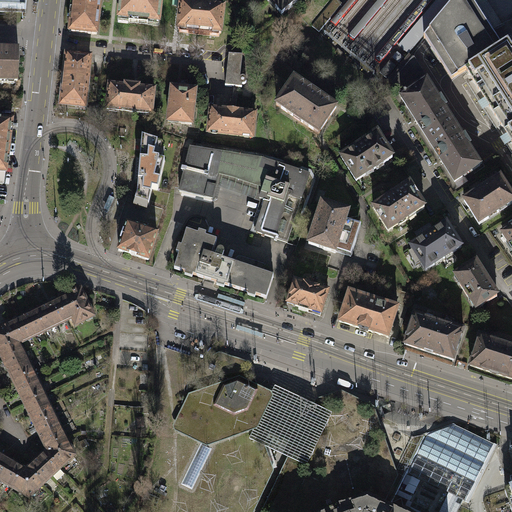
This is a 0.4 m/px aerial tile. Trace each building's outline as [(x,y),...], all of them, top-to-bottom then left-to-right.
[(26,0),(0,0),(0,8),(25,10),(26,0)] [(100,0),(75,0),(73,21),(69,21),(68,30),(71,31),(71,32),(96,34),(100,0)] [(161,0),(120,0),(118,18),(129,19),(129,22),(148,24),(148,21),(159,23),(161,0)] [(269,0),(281,15),(300,0),(269,0)] [(436,0),(398,46),(408,54),(453,0),(436,0)] [(472,0),(456,0),(424,38),(440,63),(446,71),(452,81),(467,71),(503,48),(497,38),(472,0)] [(221,33),(224,8),(181,4),(178,29),(180,29),(179,32),(189,33),(189,30),(210,32),(210,35),(219,36),(219,33),(221,33)] [(335,12),(328,7),(312,26),(319,32),(335,12)] [(503,48),(467,71),(507,134),(511,130),(511,48),(509,44),(503,48)] [(0,79),(17,80),(18,51),(0,49),(0,79)] [(67,54),(64,76),(88,78),(91,57),(67,54)] [(243,56),(229,55),(225,86),(234,87),(239,87),(242,88),(242,84),(244,84),(246,83),(247,81),(246,79),(245,78),(243,77),(240,77),(243,56)] [(401,98),(427,81),(410,55),(388,82),(391,87),(393,85),(401,98)] [(396,66),(390,61),(380,73),(386,78),(396,66)] [(64,76),(61,104),(85,107),(88,78),(64,76)] [(337,108),(294,79),(276,105),(319,134),(337,108)] [(430,143),(456,127),(444,109),(447,108),(441,98),(439,100),(427,81),(401,98),(430,143)] [(124,86),(110,85),(107,109),(151,114),(154,90),(139,88),(140,86),(125,84),(124,86)] [(196,91),(172,89),(168,119),(179,120),(179,123),(192,125),(196,91)] [(231,111),(211,109),(208,133),(253,138),(255,114),(236,111),(231,111)] [(0,184),(3,184),(6,170),(12,122),(0,120),(0,184)] [(463,138),(456,127),(430,143),(455,182),(480,166),(468,147),(471,145),(465,137),(463,138)] [(392,158),(377,134),(364,142),(365,144),(355,151),(354,149),(341,157),(356,181),(392,158)] [(154,158),(158,142),(142,137),(137,194),(135,200),(149,205),(152,189),(158,190),(165,161),(154,158)] [(219,175),(232,178),(263,189),(260,199),(266,201),(256,232),(288,243),(302,201),(301,201),(309,175),(263,160),(191,148),(179,192),(213,200),(219,175)] [(219,175),(213,200),(217,201),(220,188),(260,202),(251,231),(256,232),(266,201),(260,199),(263,189),(232,178),(219,175)] [(511,203),(511,196),(500,178),(487,186),(488,187),(478,194),(477,192),(464,200),(479,224),(511,203)] [(386,200),(373,208),(388,231),(424,208),(409,185),(396,193),(397,194),(387,201),(386,200)] [(346,221),(349,212),(322,204),(317,218),(319,219),(315,230),(314,230),(309,244),(336,253),(336,252),(351,257),(357,241),(350,238),(355,224),(346,221)] [(149,260),(157,234),(127,224),(125,232),(123,231),(120,240),(122,240),(118,250),(149,260)] [(462,248),(446,224),(433,232),(434,233),(424,240),(423,239),(410,247),(426,271),(462,248)] [(511,228),(502,235),(511,250),(511,228)] [(224,256),(224,255),(224,253),(224,251),(222,250),(220,250),(218,251),(217,252),(215,258),(212,257),(217,241),(187,231),(174,269),(266,299),(274,277),(263,273),(222,260),(224,256)] [(224,256),(222,260),(263,273),(266,265),(241,257),(240,257),(238,257),(237,258),(236,260),(224,256)] [(476,263),(455,276),(476,310),(497,296),(476,263)] [(314,273),(310,286),(323,290),(327,277),(314,273)] [(329,292),(323,290),(310,286),(295,281),(287,303),(299,307),(299,309),(320,316),(321,314),(329,292)] [(63,311),(86,300),(81,289),(77,291),(76,288),(69,291),(71,294),(57,301),(63,311)] [(388,338),(398,308),(385,303),(385,305),(362,297),(362,296),(349,292),(339,322),(359,328),(359,329),(368,332),(368,331),(388,338)] [(63,311),(67,321),(72,319),(75,325),(94,316),(86,300),(63,311)] [(56,326),(67,321),(63,311),(57,301),(46,306),(56,326)] [(45,332),(56,326),(46,306),(35,312),(45,332)] [(34,337),(45,332),(35,312),(24,317),(34,337)] [(454,360),(464,330),(450,326),(450,327),(427,319),(428,318),(414,314),(404,344),(454,360)] [(23,343),(34,337),(24,317),(13,322),(18,333),(23,343)] [(0,341),(18,333),(13,322),(0,328),(0,341)] [(20,344),(23,343),(18,333),(0,341),(0,354),(3,360),(23,350),(20,344)] [(511,379),(511,347),(493,341),(493,340),(480,336),(470,366),(511,379)] [(28,361),(23,350),(3,360),(8,371),(28,361)] [(179,428),(138,511),(247,511),(268,470),(268,469),(259,443),(253,426),(268,396),(253,389),(246,366),(230,361),(230,360),(214,355),(195,396),(193,396),(178,427),(179,428)] [(34,373),(28,361),(8,371),(14,382),(34,373)] [(39,384),(34,373),(14,382),(19,393),(39,384)] [(154,374),(141,373),(140,390),(153,391),(154,374)] [(45,395),(39,384),(19,393),(25,404),(45,395)] [(306,467),(310,459),(314,450),(320,439),(327,425),(332,414),(322,409),(307,402),(275,386),(249,439),(259,443),(284,455),(294,461),(306,467)] [(50,405),(45,395),(25,404),(30,415),(50,405)] [(371,410),(341,395),(325,401),(322,409),(321,410),(327,425),(320,439),(324,451),(324,452),(322,456),(321,458),(318,459),(314,461),(310,459),(306,457),(294,461),(288,463),(267,505),(268,507),(265,511),(323,511),(324,511),(329,510),(339,506),(356,501),(357,504),(367,500),(377,505),(379,502),(382,503),(393,480),(386,476),(385,473),(384,470),(386,470),(390,464),(371,410)] [(55,416),(50,405),(30,415),(35,426),(55,416)] [(61,427),(55,416),(35,426),(41,437),(61,427)] [(497,445),(453,424),(414,438),(393,480),(382,503),(399,511),(411,511),(426,483),(469,503),(497,445)] [(66,438),(61,427),(41,437),(46,448),(66,438)] [(46,448),(45,452),(61,468),(75,456),(66,438),(46,448)] [(45,452),(36,460),(52,477),(61,468),(45,452)] [(0,461),(0,480),(2,482),(13,463),(3,456),(0,461)] [(36,460),(27,469),(43,485),(52,477),(36,460)] [(2,482),(12,488),(24,469),(13,463),(2,482)] [(27,469),(24,469),(12,488),(29,498),(43,485),(27,469)] [(366,511),(367,500),(357,504),(356,501),(339,506),(329,510),(324,511),(323,511),(366,511)] [(399,511),(382,503),(379,502),(377,505),(367,500),(366,511),(399,511)]
